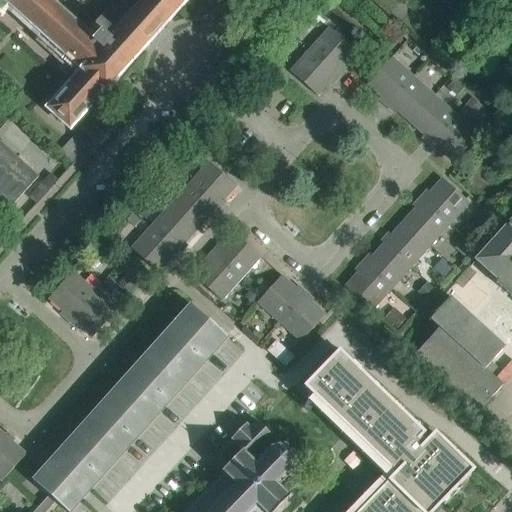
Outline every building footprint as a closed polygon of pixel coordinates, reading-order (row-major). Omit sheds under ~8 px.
[(76,76),(47,108),(70,129),(105,90),(106,91),(187,0),(0,0),(0,7),(1,9),(7,3),(42,35),(37,41),(76,76)] [(293,28),(289,32),(295,37),(298,34),(293,28)] [(356,52),(329,28),(310,50),(337,74),(356,52)] [(290,34),(286,37),(292,43),(296,39),(290,34)] [(452,48),(444,57),(453,65),(461,56),(452,48)] [(337,74),(310,50),(290,72),(317,96),(337,74)] [(389,104),(413,77),(391,58),(367,84),(389,104)] [(411,123),(435,97),(413,77),(389,104),(411,123)] [(454,78),(446,87),(455,96),(464,86),(454,78)] [(432,143),(456,116),(435,97),(411,123),(432,143)] [(473,99),(466,107),(475,115),(482,107),(473,99)] [(454,162),(478,135),(456,116),(432,143),(454,162)] [(0,194),(12,206),(32,184),(39,176),(0,141),(0,194)] [(183,159),(175,168),(184,176),(192,167),(183,159)] [(236,186),(209,162),(189,184),(216,208),(236,186)] [(180,178),(177,182),(182,187),(186,184),(180,178)] [(469,203),(442,179),(423,201),(449,225),(469,203)] [(216,208),(189,184),(170,206),(197,230),(216,208)] [(39,185),(29,197),(36,204),(47,192),(39,185)] [(449,225),(423,201),(403,222),(430,246),(449,225)] [(145,204),(137,213),(145,219),(152,211),(145,204)] [(197,230),(170,206),(151,227),(178,251),(197,230)] [(134,212),(128,217),(137,225),(142,219),(134,212)] [(488,214),(476,227),(482,232),(494,219),(488,214)] [(511,219),(506,227),(505,226),(478,258),(511,288),(511,219)] [(430,246),(403,222),(384,243),(411,267),(430,246)] [(178,251),(151,227),(131,249),(158,273),(178,251)] [(261,257),(234,233),(214,255),(241,279),(261,257)] [(463,240),(455,249),(467,260),(475,251),(463,240)] [(411,267),(384,243),(365,265),(392,289),(411,267)] [(96,255),(89,264),(96,270),(104,261),(96,255)] [(241,279),(214,255),(194,277),(221,301),(241,279)] [(441,259),(433,269),(443,278),(452,269),(441,259)] [(392,289),(365,265),(345,287),(372,311),(392,289)] [(129,271),(119,283),(129,293),(140,281),(129,271)] [(70,318),(94,291),(73,272),(48,299),(70,318)] [(279,322),(303,296),(281,276),(257,303),(279,322)] [(262,281),(256,288),(263,294),(269,287),(262,281)] [(427,282),(417,292),(424,299),(434,288),(427,282)] [(251,288),(245,295),(254,304),(260,297),(251,288)] [(92,338),(116,311),(94,291),(70,318),(92,338)] [(301,342),(325,315),(303,296),(279,322),(301,342)] [(490,363),(505,347),(450,298),(430,321),(441,331),(433,341),(430,338),(413,357),(476,414),(502,385),(491,375),(497,369),(490,363)] [(66,511),(70,511),(215,351),(227,338),(191,305),(33,481),(49,496),(34,511),(47,511),(56,502),(66,511)] [(394,306),(384,316),(397,327),(406,317),(394,306)] [(390,479),(358,511),(412,511),(415,510),(417,511),(433,511),(439,506),(442,503),(437,499),(454,481),(459,486),(473,471),(435,433),(425,443),(420,437),(424,434),(339,351),(304,387),(389,469),(390,468),(395,474),(400,479),(395,484),(390,479)] [(286,352),(277,361),(285,368),(294,359),(286,352)] [(281,511),(290,504),(286,500),(288,498),(289,499),(291,497),(290,496),(291,495),(289,493),(288,494),(277,483),(281,479),(283,481),(294,470),(295,468),(296,461),(296,459),(295,452),(293,450),(289,446),(286,444),(280,442),(268,444),(267,443),(273,437),(271,435),(258,423),(259,423),(257,421),(251,427),(246,423),(244,425),(245,425),(232,437),(230,439),(235,443),(232,446),(227,442),(225,444),(226,444),(211,460),(210,459),(209,461),(210,463),(211,463),(222,474),(214,482),(184,511),(281,511)] [(0,479),(2,481),(26,455),(4,435),(0,439),(0,479)]
